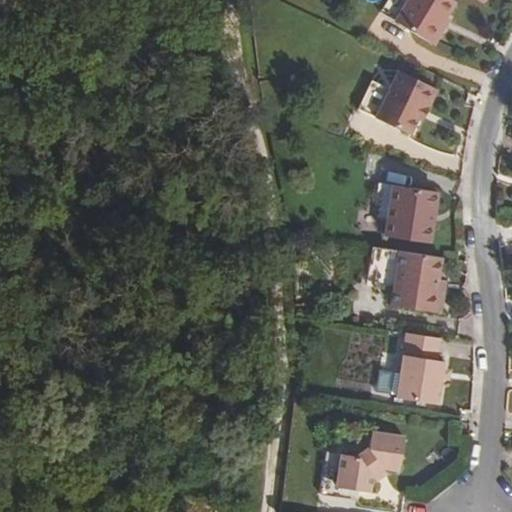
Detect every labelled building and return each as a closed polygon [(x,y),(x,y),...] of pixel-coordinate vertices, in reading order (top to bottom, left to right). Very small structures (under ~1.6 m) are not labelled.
[(432,39),(455,0),(407,0),(397,18),(432,39)] [(428,105),(435,88),(397,69),(388,89),(374,118),(407,134),(416,114),(422,102),(428,105)] [(422,117),(428,105),(422,102),(416,114),(422,117)] [(390,222),(395,187),(385,185),(380,220),(390,222)] [(431,245),(438,194),(395,187),(390,222),(388,238),(431,245)] [(440,283),(444,260),(401,253),(392,307),(443,315),(446,296),(438,295),(440,283)] [(446,296),(447,284),(440,283),(438,295),(446,296)] [(441,341),(406,336),(395,399),(439,406),(446,363),(438,362),(441,341)] [(189,377),(165,369),(158,391),(181,399),(189,377)] [(399,472),(405,438),(372,433),(369,451),(357,457),(341,454),(336,488),(358,491),(369,493),(371,477),(372,476),(383,469),(399,472)] [(375,481),(386,475),(383,469),(372,476),(375,481)]
